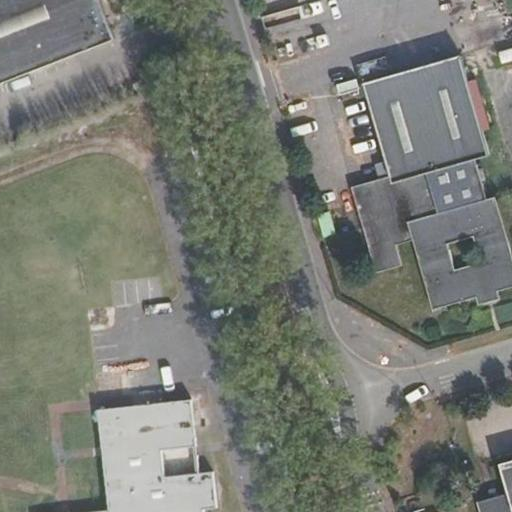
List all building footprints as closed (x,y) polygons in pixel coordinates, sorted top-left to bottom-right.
[(0,0),(0,84),(115,40),(99,0),(0,0)] [(156,57),(162,79),(167,78),(177,75),(170,53),(156,57)] [(469,206),(452,211),(438,215),(427,173),(440,169),(457,164),(489,155),(461,54),(365,83),(391,174),(393,180),(383,183),(381,177),(353,185),(377,268),(402,261),(397,241),(415,237),(435,305),(476,293),(498,287),(511,283),(511,256),(495,199),(469,206)] [(356,77),(338,83),(341,92),(358,86),(356,77)] [(469,206),(457,164),(440,169),(452,211),(469,206)] [(393,180),(391,174),(381,177),(383,183),(393,180)] [(501,296),(498,287),(476,293),(479,302),(501,296)] [(109,510),(92,511),(205,511),(205,509),(218,507),(214,471),(166,477),(163,450),(197,447),(192,399),(98,409),(109,510)] [(479,500),(482,511),(511,511),(511,458),(501,462),(509,492),(479,500)]
